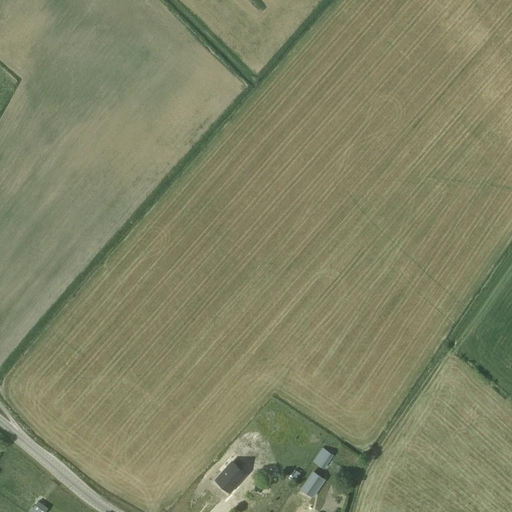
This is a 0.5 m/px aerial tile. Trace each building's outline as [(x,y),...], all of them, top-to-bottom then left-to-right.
[(334,454),(323,447),(313,461),(324,469),(334,454)] [(233,461),(216,480),(230,492),(246,473),(233,461)] [(326,479),(313,470),(300,489),(314,498),(326,479)] [(310,511),(313,509),(295,497),(285,511),(310,511)] [(37,502),(33,509),(37,511),(45,511),(48,509),(37,502)]
